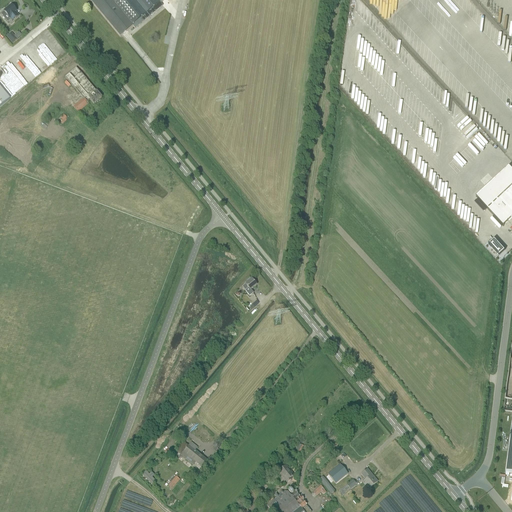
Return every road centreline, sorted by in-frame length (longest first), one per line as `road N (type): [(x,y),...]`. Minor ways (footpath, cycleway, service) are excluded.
road 1 (tertiary): [(454,496),(223,216)]
road 2 (unclassified): [(223,216),(199,237),(96,511)]
road 3 (track): [(338,0),(299,283),(287,293)]
road 4 (tertiary): [(223,216),(43,0)]
road 5 (unclassified): [(454,496),(489,456),(511,280)]
road 6 (track): [(121,473),(260,307)]
